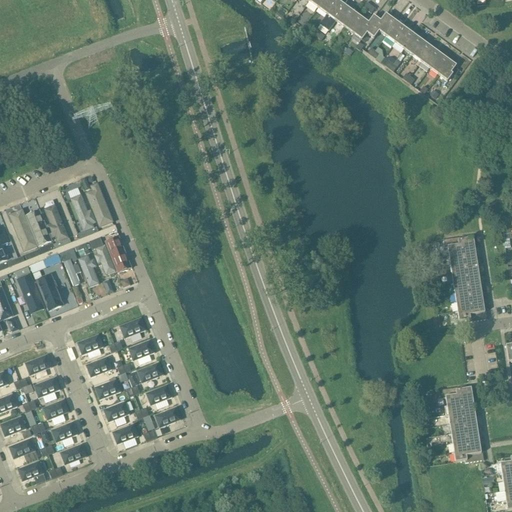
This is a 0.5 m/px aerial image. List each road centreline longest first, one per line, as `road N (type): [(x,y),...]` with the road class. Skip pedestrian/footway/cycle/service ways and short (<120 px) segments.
road 1 (unclassified): [(308,400),(178,22)]
road 2 (residential): [(147,292),(203,435)]
road 3 (residential): [(52,329),(108,469)]
road 4 (residential): [(147,292),(93,164)]
road 5 (unclassified): [(52,64),(178,22)]
road 6 (unclassified): [(362,511),(308,400)]
